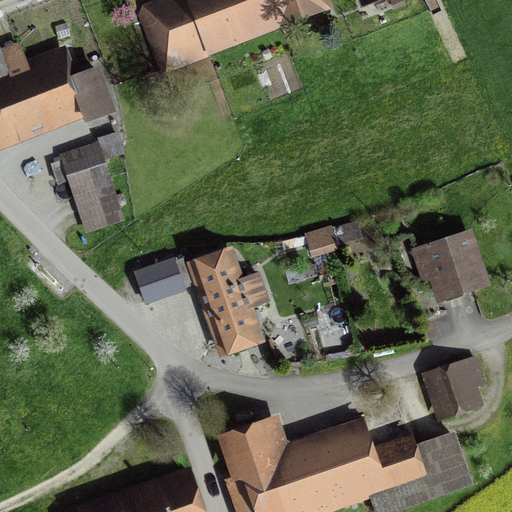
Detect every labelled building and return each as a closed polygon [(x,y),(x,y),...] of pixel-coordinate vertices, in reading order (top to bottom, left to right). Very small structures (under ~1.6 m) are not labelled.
[(191,6),(203,37),(236,25),(242,41),(281,26),(279,20),(271,0),(198,0),(199,1),(191,4),(191,6)] [(319,0),(271,0),(279,20),(321,3),(319,0)] [(203,37),(191,6),(145,23),(160,64),(195,51),(192,41),(203,37)] [(72,79),(63,53),(23,68),(22,64),(6,70),(0,53),(0,147),(20,140),(16,130),(81,105),(87,120),(111,110),(96,70),(72,79)] [(52,164),(58,183),(70,179),(87,230),(121,219),(102,159),(123,152),(118,137),(97,144),(98,148),(52,164)] [(356,222),(336,228),(340,242),(360,237),(356,222)] [(307,236),(313,255),(337,248),(331,228),(307,236)] [(484,282),(468,235),(425,249),(441,297),(484,282)] [(201,282),(225,349),(256,338),(244,303),(248,302),(231,254),(188,269),(183,256),(173,260),(183,289),(201,282)] [(431,371),(445,412),(473,403),(466,382),(480,375),(474,358),(431,371)] [(230,478),(241,511),(320,511),(371,495),(376,511),(385,511),(470,482),(455,439),(414,454),(408,438),(370,452),(364,433),(272,465),(264,443),(269,442),(261,421),(224,434),(238,476),(230,478)] [(92,511),(201,511),(189,477),(92,511)]
